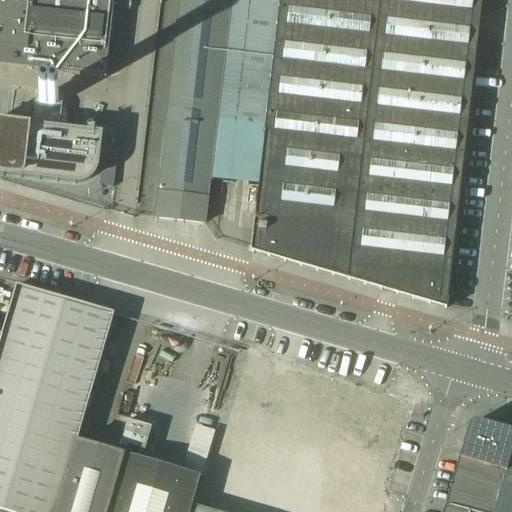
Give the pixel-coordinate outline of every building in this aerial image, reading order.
[(0,0),(0,66),(104,78),(113,0),(0,0)] [(179,0),(154,218),(203,224),(208,180),(229,0),(179,0)] [(242,0),(232,94),(268,99),(259,184),(251,252),(375,288),(395,294),(398,295),(446,309),(446,306),(453,248),(456,220),(465,142),(468,114),(477,36),(480,8),(481,0),(242,0)] [(37,89),(33,119),(60,122),(64,92),(37,89)] [(0,123),(0,174),(1,174),(19,177),(20,178),(22,177),(37,179),(38,180),(40,179),(55,181),(56,182),(58,181),(76,183),(79,183),(82,183),(85,181),(88,180),(90,178),(92,176),(94,173),(95,170),(96,167),(99,135),(82,133),(80,131),(79,133),(64,131),(62,129),(61,131),(46,129),(45,127),(43,129),(28,127),(27,125),(25,126),(10,125),(9,123),(7,124),(0,123)] [(0,511),(55,511),(75,442),(112,316),(112,315),(91,309),(90,309),(15,286),(0,339),(0,338),(0,511)] [(494,511),(511,451),(511,431),(475,421),(468,425),(442,511),(494,511)] [(188,511),(198,478),(180,472),(120,455),(75,442),(55,511),(188,511)] [(511,511),(511,451),(494,511),(511,511)]
